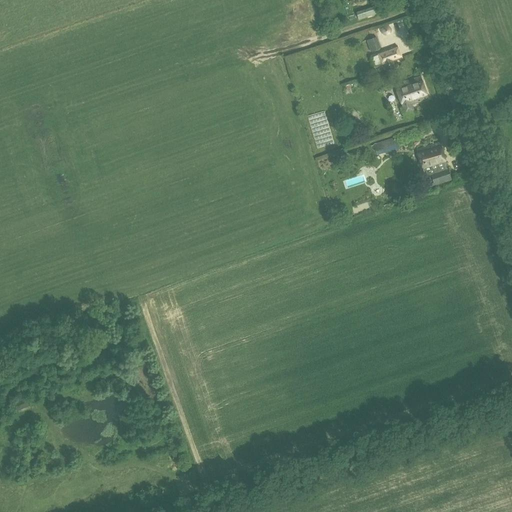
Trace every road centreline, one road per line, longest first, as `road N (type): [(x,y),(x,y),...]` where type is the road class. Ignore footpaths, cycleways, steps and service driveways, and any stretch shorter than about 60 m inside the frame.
road 1 (unknown): [(199,487),(511,376)]
road 2 (unclassified): [(511,272),(420,0)]
